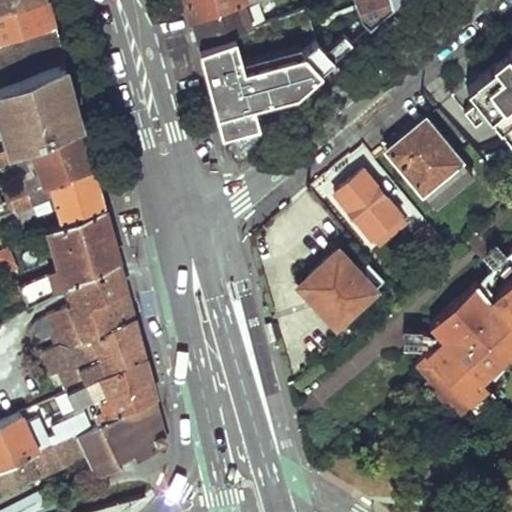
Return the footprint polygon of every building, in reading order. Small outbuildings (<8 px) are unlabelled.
[(0,37),(51,22),(47,7),(45,0),(27,0),(0,8),(0,37)] [(0,0),(0,8),(27,0),(0,0)] [(185,0),(189,13),(224,0),(185,0)] [(196,42),(248,23),(241,4),(250,0),(224,0),(189,13),(193,28),(196,42)] [(368,0),(374,18),(393,0),(392,0),(368,0)] [(0,37),(0,80),(61,58),(56,39),(51,22),(0,37)] [(209,88),(250,75),(245,61),(277,49),(270,25),(251,31),(248,23),(196,42),(203,65),(209,88)] [(511,47),(465,85),(477,100),(463,111),(474,124),(487,114),(511,143),(511,142),(511,47)] [(0,111),(10,147),(78,120),(69,86),(61,58),(0,80),(0,111)] [(223,146),(259,116),(249,88),(289,74),(285,63),(250,75),(209,88),(216,118),(223,146)] [(474,172),(425,113),(386,146),(435,204),(474,172)] [(0,202),(91,167),(84,142),(78,120),(10,147),(0,150),(0,170),(11,167),(17,185),(0,191),(0,202)] [(363,165),(334,189),(372,235),(400,211),(385,192),(382,195),(375,187),(378,184),(363,165)] [(0,202),(0,211),(0,212),(6,210),(7,215),(41,202),(46,214),(52,211),(57,225),(102,207),(96,186),(91,167),(0,202)] [(60,270),(14,288),(21,309),(61,290),(117,263),(110,237),(102,207),(57,225),(47,230),(60,270)] [(407,219),(400,211),(372,235),(378,243),(407,219)] [(450,245),(429,220),(416,232),(437,257),(450,245)] [(358,269),(337,244),(297,281),(335,323),(381,281),(365,263),(358,269)] [(490,257),(496,262),(504,258),(506,253),(503,248),(498,246),(492,247),(489,252),(490,257)] [(0,249),(0,266),(10,262),(4,248),(0,249)] [(117,263),(61,290),(67,303),(25,323),(29,335),(125,289),(121,276),(117,263)] [(480,281),(434,325),(447,339),(421,364),(432,375),(428,380),(450,403),(454,399),(465,410),(491,385),(479,372),(511,339),(511,291),(500,303),(480,281)] [(125,289),(29,335),(30,338),(39,341),(45,338),(48,346),(42,349),(32,354),(35,361),(132,316),(125,289)] [(132,316),(35,361),(45,379),(52,375),(62,393),(143,355),(132,316)] [(418,347),(425,342),(425,336),(421,332),(416,330),(412,333),(409,339),(413,345),(418,347)] [(143,355),(62,393),(70,409),(107,392),(117,414),(154,396),(149,378),(143,355)] [(94,475),(161,445),(165,437),(161,420),(154,396),(117,414),(81,431),(73,434),(83,454),(94,475)] [(73,434),(81,431),(77,422),(54,433),(50,423),(41,428),(36,417),(33,419),(28,408),(12,416),(0,421),(0,466),(0,468),(73,434)] [(10,485),(83,454),(73,434),(0,468),(10,485)]
